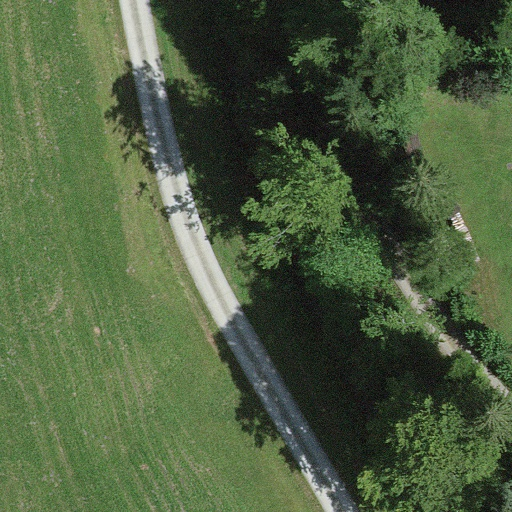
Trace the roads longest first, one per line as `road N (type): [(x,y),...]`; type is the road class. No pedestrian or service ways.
road 1 (unclassified): [(142,0),(171,147),(221,280),(347,511)]
road 2 (track): [(292,0),(338,150),(468,368),(511,410)]
